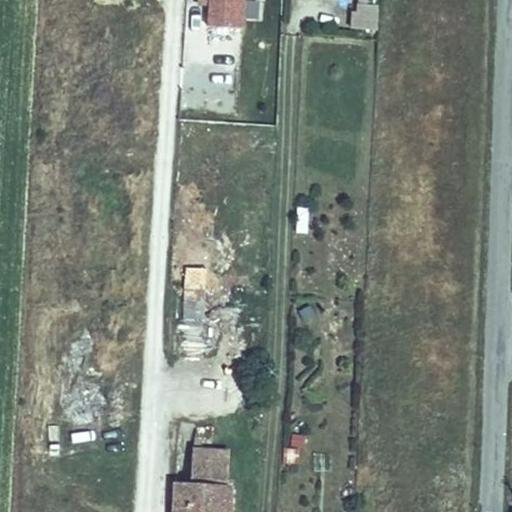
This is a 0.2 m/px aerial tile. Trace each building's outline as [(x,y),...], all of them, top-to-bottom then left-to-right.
[(242,29),(243,0),(209,0),(208,27),(242,29)] [(376,27),(377,4),(352,3),(351,26),(376,27)] [(178,322),(203,323),(205,267),(180,266),(178,322)] [(176,479),(187,479),(188,446),(178,445),(176,479)] [(225,488),(227,450),(194,449),(192,486),(225,488)] [(192,486),(175,486),(174,511),(228,511),(229,488),(225,488),(192,486)]
